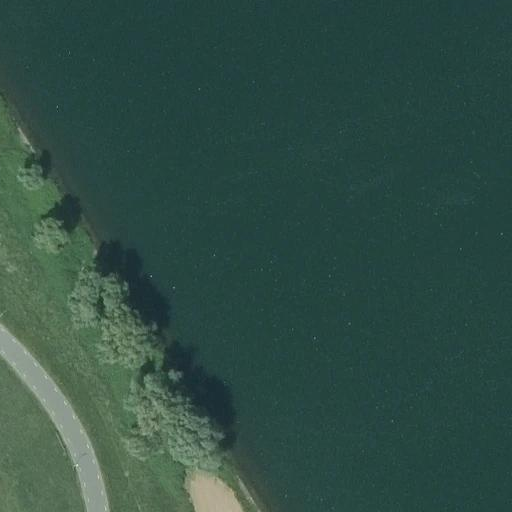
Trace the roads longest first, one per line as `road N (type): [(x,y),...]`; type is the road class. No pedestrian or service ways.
road 1 (track): [(134,511),(112,435),(54,343),(0,278)]
road 2 (tertiary): [(94,511),(67,417),(0,341)]
